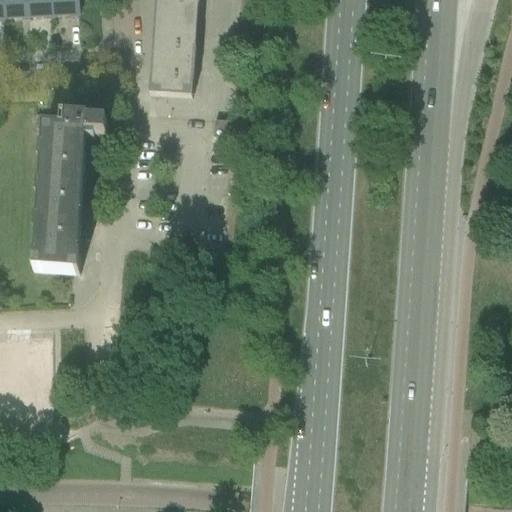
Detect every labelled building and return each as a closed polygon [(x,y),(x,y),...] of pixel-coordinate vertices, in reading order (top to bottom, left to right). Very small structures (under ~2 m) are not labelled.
[(29,0),(4,0),(6,21),(30,19),(29,0)] [(29,0),(30,19),(54,18),(53,0),(29,0)] [(78,0),(53,0),(54,18),(79,17),(78,0)] [(156,0),(155,26),(197,29),(199,0),(156,0)] [(155,26),(150,98),(193,101),(195,72),(191,72),(192,62),(195,63),(197,29),(155,26)] [(78,113),(78,112),(75,112),(75,114),(76,114),(76,121),(36,119),(35,131),(44,132),(34,274),(75,277),(80,277),(80,276),(73,275),(82,144),(95,145),(95,140),(107,141),(108,126),(104,126),(104,115),(108,116),(108,114),(91,113),(91,114),(78,113)] [(214,140),(231,141),(233,124),(215,123),(214,140)]
